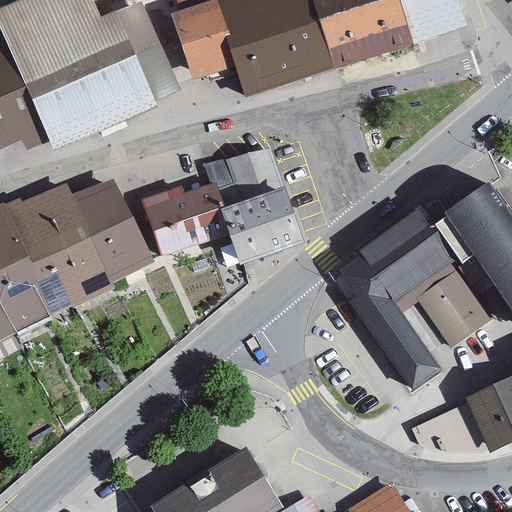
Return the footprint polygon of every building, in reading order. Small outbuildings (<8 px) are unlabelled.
[(90,0),(33,0),(0,14),(0,32),(49,146),(54,158),(158,113),(155,106),(179,95),(141,8),(101,25),(90,0)] [(178,0),(182,10),(171,13),(193,82),(237,68),(215,0),(178,0)] [(314,0),(215,0),(237,68),(247,99),(336,70),(314,0)] [(314,0),(336,70),(416,45),(399,0),(314,0)] [(459,0),(399,0),(416,45),(469,27),(459,0)] [(0,32),(0,154),(22,145),(27,156),(49,146),(0,32)] [(213,180),(145,201),(167,261),(231,237),(221,208),(213,180)] [(87,200),(124,284),(165,266),(129,182),(87,200)] [(511,214),(490,182),(444,213),(511,312),(511,214)] [(286,186),(221,208),(231,237),(241,264),(305,242),(302,233),(286,186)] [(83,191),(52,204),(94,297),(124,284),(87,200),(83,191)] [(49,198),(13,213),(64,312),(94,297),(52,204),(49,198)] [(13,213),(0,219),(0,309),(12,337),(64,312),(13,213)] [(349,305),(407,392),(442,370),(449,365),(409,307),(466,262),(432,214),(344,275),(358,299),(349,305)] [(466,275),(419,306),(452,354),(499,322),(466,275)] [(0,342),(12,337),(0,309),(0,342)] [(511,358),(501,339),(450,363),(449,365),(442,370),(461,412),(468,409),(511,389),(511,358)] [(511,389),(468,409),(490,456),(511,447),(511,389)] [(461,412),(415,435),(421,448),(439,454),(490,456),(468,409),(461,412)] [(252,454),(151,511),(279,511),(284,509),(252,454)] [(405,511),(391,491),(357,511),(405,511)] [(317,511),(311,500),(289,511),(317,511)]
